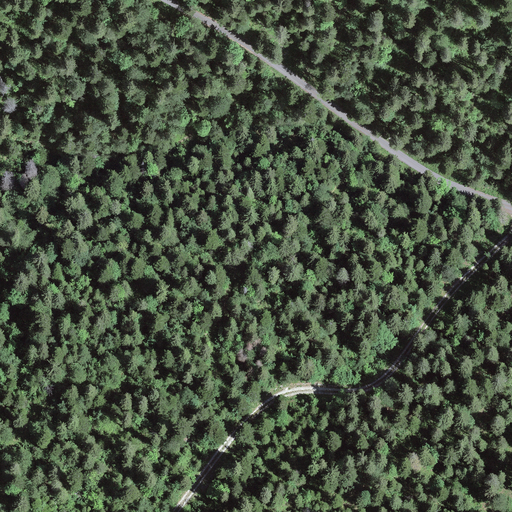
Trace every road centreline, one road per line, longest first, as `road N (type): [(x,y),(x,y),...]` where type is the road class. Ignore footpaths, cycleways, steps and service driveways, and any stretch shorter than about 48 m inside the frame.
road 1 (track): [(177,511),(271,401),(379,383),(455,288),(511,235)]
road 2 (track): [(511,207),(424,170),(262,54),(166,0)]
